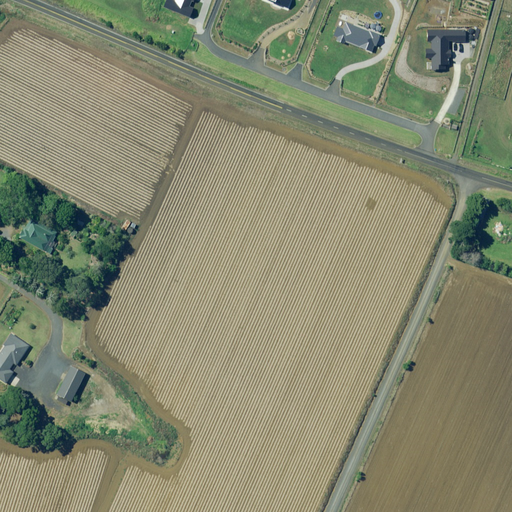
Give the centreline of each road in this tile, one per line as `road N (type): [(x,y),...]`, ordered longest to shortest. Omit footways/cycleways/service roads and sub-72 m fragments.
road 1 (unclassified): [(419,156),(135,53),(20,0)]
road 2 (unclassified): [(333,511),(471,173)]
road 3 (unclassified): [(427,132),(191,36)]
